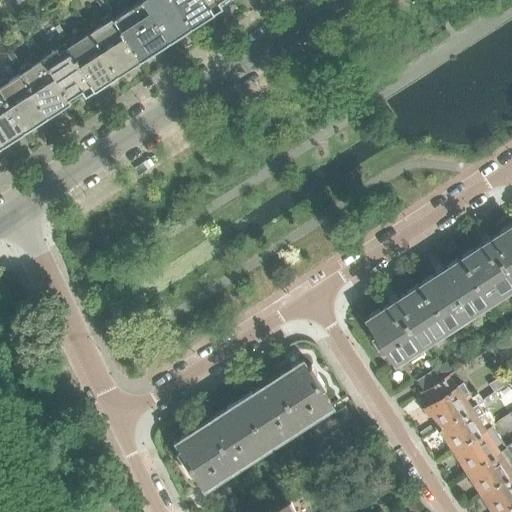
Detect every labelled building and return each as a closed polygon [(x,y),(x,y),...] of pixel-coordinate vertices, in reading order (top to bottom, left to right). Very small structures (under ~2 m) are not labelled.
[(108,9),(102,0),(98,0),(97,1),(104,11),(108,9)] [(169,41),(141,0),(139,0),(113,17),(140,60),(169,41)] [(191,26),(175,0),(141,0),(169,41),(191,26)] [(214,11),(214,10),(207,0),(175,0),(191,26),(214,11)] [(226,0),(207,0),(214,10),(222,5),(221,3),(226,0)] [(15,12),(9,1),(4,4),(11,14),(15,12)] [(140,60),(113,17),(111,13),(100,20),(103,24),(91,32),(117,74),(140,60)] [(66,35),(59,25),(56,27),(62,37),(66,35)] [(117,74),(91,32),(78,40),(75,36),(65,43),(94,88),(94,89),(95,88),(96,88),(117,74)] [(94,88),(65,43),(42,58),(43,59),(70,101),(84,92),(86,93),(94,88)] [(20,62),(13,51),(8,54),(15,65),(20,62)] [(48,115),(70,101),(43,59),(31,66),(28,62),(18,69),(20,73),(48,115)] [(48,115),(20,73),(8,81),(6,77),(0,80),(0,90),(25,130),(48,115)] [(25,130),(0,90),(0,140),(3,144),(25,130)] [(511,224),(460,257),(488,299),(511,283),(511,224)] [(488,299),(460,257),(419,284),(446,326),(488,299)] [(420,343),(446,326),(419,284),(366,318),(377,334),(373,336),(383,352),(387,350),(395,363),(422,346),(420,343)] [(269,446),(332,405),(322,390),(326,387),(316,373),(313,375),(308,367),(302,359),(252,392),(251,391),(239,399),(269,446)] [(424,390),(443,378),(436,368),(417,380),(424,390)] [(438,428),(477,403),(463,382),(459,384),(452,373),(443,378),(424,390),(422,392),(429,403),(424,406),(438,427),(437,428),(438,428)] [(492,424),(483,410),(499,398),(495,391),(477,403),(438,428),(438,429),(441,428),(454,448),(492,424)] [(205,487),(269,446),(239,399),(227,407),(227,408),(177,440),(182,448),(180,449),(186,457),(182,460),(191,474),(195,471),(205,487)] [(502,427),(511,420),(511,418),(509,414),(498,421),(502,427)] [(468,471),(506,446),(492,424),(454,448),(468,471)] [(82,433),(89,446),(97,442),(90,429),(82,433)] [(511,473),(511,455),(511,454),(511,452),(511,442),(506,446),(468,471),(482,492),(511,473)] [(499,511),(511,504),(511,473),(482,492),(494,511),(499,511)] [(295,511),(288,498),(262,511),(295,511)]
